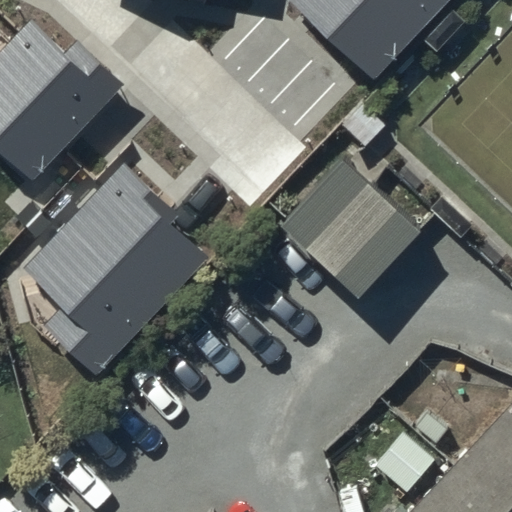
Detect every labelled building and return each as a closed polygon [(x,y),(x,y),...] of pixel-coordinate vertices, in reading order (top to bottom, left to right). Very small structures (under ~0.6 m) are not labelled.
[(98,0),(52,52),(103,96),(90,111),(133,149),(263,0),(98,0)] [(415,208),(339,136),(279,197),(355,270),(415,208)] [(511,383),(449,451),(511,509),(511,383)] [(402,423),(372,455),(403,482),(432,448),(402,423)] [(511,511),(511,509),(449,451),(391,511),(511,511)]
